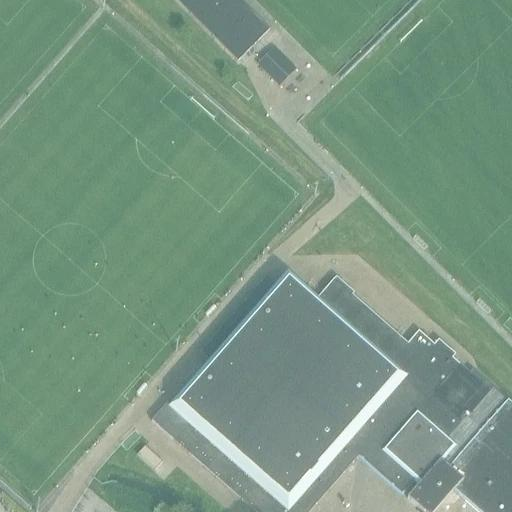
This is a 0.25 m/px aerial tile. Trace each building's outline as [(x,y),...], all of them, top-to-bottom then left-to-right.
[(174,0),(236,62),(269,30),(239,0),(174,0)] [(288,76),(266,54),(256,64),(279,85),(288,76)] [(151,422),(173,441),(189,456),(193,452),(195,454),(208,465),(205,468),(203,466),(202,467),(227,489),(228,488),(225,485),(228,482),(243,496),(239,500),(253,511),(308,511),(362,452),(367,457),(374,463),(370,467),(401,494),(414,478),(420,483),(421,484),(453,446),(442,437),(451,427),(425,404),(426,403),(409,388),(411,387),(392,371),(391,372),(387,368),(388,367),(314,302),(314,301),(287,277),(277,288),(265,278),(199,353),(211,364),(195,383),(175,405),(170,400),(151,422)] [(333,279),(314,301),(314,302),(388,367),(387,368),(391,372),(392,371),(411,387),(409,388),(426,403),(425,404),(451,427),(442,437),(453,446),(421,484),(420,483),(406,498),(422,511),(433,511),(453,491),(477,511),(511,511),(511,405),(472,370),(469,374),(451,359),(455,355),(446,347),(438,340),(433,345),(418,332),(407,344),(333,279)] [(162,462),(144,446),(136,455),(154,471),(162,462)]
